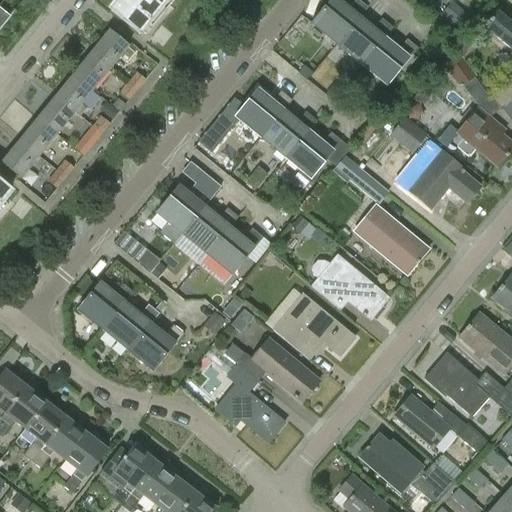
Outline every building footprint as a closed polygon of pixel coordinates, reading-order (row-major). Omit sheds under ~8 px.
[(0,0),(0,29),(15,11),(1,0),(0,0)] [(160,10),(148,0),(121,0),(111,13),(139,35),(160,10)] [(170,12),(163,6),(168,0),(148,0),(160,10),(167,16),(170,12)] [(359,19),(360,20),(368,10),(357,1),(348,11),(334,0),(333,0),(312,26),(337,46),(359,19)] [(495,13),(482,29),(511,53),(511,20),(509,25),(495,13)] [(374,32),(360,20),(359,19),(337,46),(362,67),(384,40),(385,41),(393,31),(382,22),(374,32)] [(110,32),(92,54),(111,70),(129,48),(110,32)] [(384,40),(362,67),(388,88),(418,51),(407,42),(399,53),(385,41),(384,40)] [(111,70),(92,54),(74,76),(93,92),(111,70)] [(460,89),(474,78),(476,77),(459,54),(442,67),(460,89)] [(136,73),(127,83),(129,85),(130,84),(134,87),(132,89),(136,92),(145,81),(136,73)] [(56,98),(79,117),(86,109),(82,105),(93,92),(74,76),(56,98)] [(511,79),(511,78),(491,97),(501,110),(511,99),(511,79)] [(129,85),(127,83),(119,94),(129,102),(136,92),(132,89),(134,87),(130,84),(129,85)] [(283,112),(284,112),(292,102),(282,94),(273,104),(258,91),(245,108),(235,100),(199,144),(212,155),(240,121),(261,139),(283,112)] [(57,136),(75,114),(79,117),(56,98),(38,120),(57,136)] [(496,124),(478,110),(457,135),(497,167),(511,148),(511,144),(493,129),(496,124)] [(298,124),(284,112),(283,112),(261,139),(286,159),(308,132),(309,133),(317,123),(306,114),(298,124)] [(97,133),(100,136),(110,124),(100,117),(92,127),(93,128),(94,127),(99,131),(97,133)] [(20,142),(39,158),(57,136),(38,120),(20,142)] [(424,138),(402,120),(390,136),(412,153),(424,138)] [(93,145),(100,136),(97,133),(99,131),(94,127),(93,128),(92,127),(83,138),(93,145)] [(323,144),(309,133),(308,132),(286,159),(299,170),(297,174),(311,185),(318,177),(316,175),(327,161),(335,167),(349,149),(331,134),(323,144)] [(21,180),(39,158),(20,142),(2,164),(21,180)] [(462,170),(440,153),(409,192),(430,210),(447,189),(466,204),(479,187),(460,172),(462,170)] [(61,177),(64,180),(73,169),(64,161),(56,171),(57,172),(58,171),(63,175),(61,177)] [(378,206),(387,194),(388,193),(358,168),(347,181),(378,206)] [(56,189),(64,180),(61,177),(63,175),(58,171),(57,172),(56,171),(47,182),(56,189)] [(204,208),(204,209),(213,199),(212,198),(220,188),(203,174),(195,184),(202,190),(193,200),(179,188),(157,215),(168,223),(160,233),(173,245),(182,235),(204,208)] [(0,205),(11,192),(0,183),(0,205)] [(427,250),(374,207),(353,233),(387,261),(391,255),(410,271),(427,250)] [(218,220),(204,209),(204,208),(182,235),(207,255),(228,229),(229,230),(238,219),(227,210),(218,220)] [(228,229),(207,255),(232,276),(263,239),(252,231),(243,241),(229,230),(228,229)] [(336,257),(330,265),(324,262),(317,262),(311,269),(313,276),(317,280),(311,288),(338,311),(346,302),(369,321),(371,318),(375,321),(384,310),(380,307),(387,299),(336,257)] [(511,274),(511,275),(491,299),(511,316),(511,274)] [(125,304),(126,304),(134,294),(124,286),(115,296),(100,283),(79,310),(104,331),(125,304)] [(354,339),(293,290),(264,324),(273,331),(272,332),(308,361),(322,344),(339,358),(354,339)] [(140,316),(126,304),(125,304),(104,331),(129,351),(151,324),(152,325),(160,315),(149,305),(140,316)] [(511,363),(511,342),(479,315),(461,336),(472,346),(470,348),(502,375),(511,363)] [(166,336),(152,325),(151,324),(129,351),(154,372),(185,335),(174,326),(166,336)] [(223,355),(236,366),(256,382),(264,372),(302,403),(319,382),(267,340),(250,361),(244,356),(232,345),(223,355)] [(511,420),(511,419),(511,398),(502,390),(483,374),(476,381),(446,354),(425,378),(470,417),(487,398),(511,420)] [(247,394),(256,382),(236,366),(226,378),(235,385),(214,411),(235,427),(240,421),(258,436),(260,433),(270,441),(284,424),(247,394)] [(0,418),(24,388),(4,372),(0,377),(0,418)] [(511,377),(502,390),(511,398),(511,377)] [(13,421),(24,430),(45,403),(24,388),(0,418),(0,437),(0,438),(13,421)] [(429,414),(410,398),(393,418),(431,450),(447,430),(456,437),(465,426),(438,403),(429,414)] [(64,419),(45,403),(24,430),(36,438),(23,455),(31,462),(64,419)] [(53,452),(64,460),(85,434),(64,419),(31,462),(40,469),(53,452)] [(511,453),(511,436),(508,433),(499,442),(511,453)] [(105,450),(85,434),(64,460),(76,469),(63,486),(72,493),(105,450)] [(400,493),(408,483),(417,473),(421,469),(397,448),(395,451),(378,436),(359,458),(400,493)] [(112,499),(121,506),(155,463),(134,447),(127,455),(118,448),(97,474),(118,491),(112,499)] [(482,461),(498,476),(507,466),(490,452),(482,461)] [(175,478),(155,463),(121,506),(128,511),(129,511),(143,496),(154,505),(175,478)] [(420,477),(417,473),(408,483),(434,507),(442,499),(442,498),(455,484),(432,464),(420,477)] [(469,467),(465,472),(462,476),(478,490),(486,482),(469,467)] [(405,511),(404,511),(390,511),(350,477),(337,492),(348,502),(343,507),(348,511),(405,511)] [(180,511),(195,494),(175,478),(154,505),(163,511),(180,511)] [(511,485),(502,496),(511,505),(511,485)] [(462,511),(466,511),(473,505),(456,490),(448,499),(462,511)] [(213,511),(215,510),(195,494),(180,511),(213,511)] [(511,511),(511,505),(502,496),(488,511),(511,511)]
